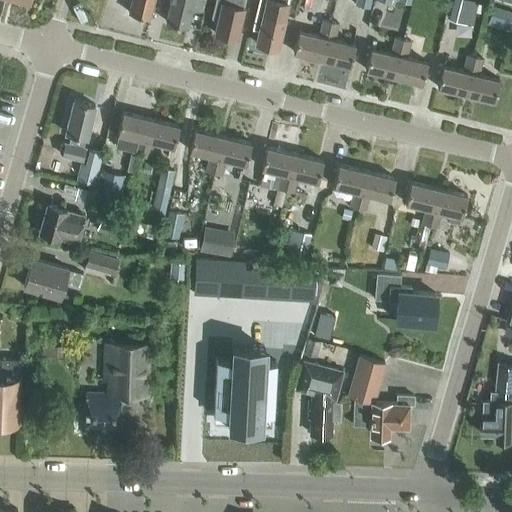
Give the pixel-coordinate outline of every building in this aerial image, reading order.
[(149,16),(153,0),(130,0),(128,11),(149,16)] [(201,12),(203,0),(169,0),(165,20),(186,25),(190,9),(201,12)] [(236,37),(244,7),(241,6),(242,0),(215,0),(211,17),(217,19),(214,32),(236,37)] [(258,0),(251,31),(257,32),(255,42),(277,47),(285,17),(288,2),(282,0),(281,0),(258,0)] [(370,8),(371,0),(355,0),(354,5),(370,8)] [(472,25),(478,2),(470,0),(452,0),(448,20),(472,25)] [(509,31),(511,23),(511,11),(492,5),(486,23),(509,31)] [(321,58),(330,21),(322,19),(319,35),(298,30),(293,51),(321,58)] [(330,21),(321,58),(349,65),(355,43),(334,38),(338,22),(330,21)] [(393,75),(402,38),(394,36),(391,52),(370,47),(365,68),(393,75)] [(402,38),(393,75),(421,82),(427,61),(406,56),(410,40),(402,38)] [(465,93),(474,55),(466,54),(463,70),(442,65),(437,86),(465,93)] [(474,55),(465,93),(493,100),(499,78),(478,73),(482,57),(474,55)] [(85,137),(86,137),(95,104),(73,99),(65,132),(70,133),(68,143),(65,142),(61,143),(59,151),(62,154),(82,159),(85,147),(83,146),(85,137)] [(141,155),(150,117),(122,111),(117,132),(118,132),(115,144),(134,149),(133,153),(141,155)] [(150,117),(141,155),(149,157),(153,141),(173,146),(178,124),(150,117)] [(213,172),(222,135),(194,128),(189,149),(209,154),(205,170),(213,172)] [(222,135),(213,172),(221,174),(225,158),(245,163),(250,142),(222,135)] [(285,190),(294,152),(266,145),(261,167),(281,172),(277,188),(285,190)] [(95,183),(103,152),(89,148),(85,163),(80,162),(76,178),(95,183)] [(133,153),(131,152),(127,169),(137,171),(141,155),(133,153)] [(294,152),(285,190),(293,192),(297,176),(317,181),(322,159),(294,152)] [(357,207),(366,170),(338,163),(333,184),(353,189),(349,205),(357,207)] [(163,217),(175,170),(160,167),(150,214),(163,217)] [(124,174),(103,169),(97,197),(119,201),(124,174)] [(366,170),(357,207),(365,209),(369,193),(389,198),(394,177),(366,170)] [(429,225),(438,187),(410,180),(405,202),(425,207),(421,223),(418,222),(415,235),(411,234),(408,245),(424,249),(430,225),(429,225)] [(429,225),(430,225),(437,227),(441,211),(449,212),(447,221),(458,224),(460,215),(461,216),(466,194),(438,187),(429,225)] [(75,240),(82,215),(66,210),(66,209),(47,203),(39,231),(59,236),(75,240)] [(136,237),(142,216),(102,206),(96,228),(125,236),(125,234),(136,237)] [(184,212),(168,209),(163,234),(178,237),(184,212)] [(352,211),(343,209),(341,219),(350,221),(352,211)] [(229,256),(234,231),(204,225),(199,250),(229,256)] [(306,257),(312,234),(290,229),(285,252),(306,257)] [(383,250),(386,235),(374,233),(371,247),(383,250)] [(430,265),(448,272),(456,251),(438,245),(430,265)] [(114,274),(118,259),(88,250),(84,265),(114,274)] [(413,269),(415,254),(407,252),(404,267),(413,269)] [(78,287),(82,273),(67,268),(67,267),(32,257),(23,285),(59,296),(63,283),(78,287)] [(244,260),(196,257),(193,292),(313,299),(315,271),(243,267),(244,260)] [(433,322),(435,292),(399,289),(400,274),(376,272),(374,298),(397,300),(396,319),(433,322)] [(146,394),(148,344),(106,342),(104,378),(108,378),(108,392),(86,391),(85,425),(119,426),(120,393),(146,394)] [(214,411),(228,412),(228,424),(260,426),(261,411),(271,412),(273,412),(276,361),(274,361),(264,360),(264,347),(232,345),(231,358),(217,357),(215,357),(212,411),(214,411)] [(396,401),(373,401),(384,362),(359,355),(347,394),(353,396),(352,424),(369,425),(369,432),(388,433),(388,426),(408,426),(409,402),(413,402),(413,394),(396,393),(396,401)] [(0,366),(0,365),(0,419),(18,421),(19,390),(20,359),(1,358),(1,359),(0,366)] [(334,399),(342,370),(301,359),(294,389),(310,393),(308,400),(307,417),(310,417),(309,433),(329,434),(330,418),(340,418),(340,401),(334,400),(334,399)] [(511,362),(500,361),(497,390),(492,390),(491,400),(484,400),(484,415),(483,415),(482,434),(497,434),(497,439),(511,439),(511,362)]
